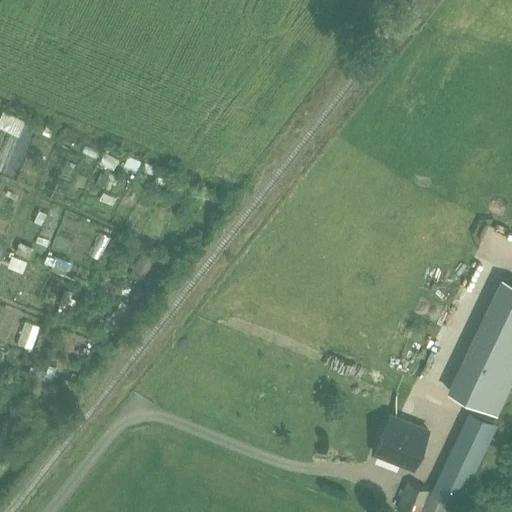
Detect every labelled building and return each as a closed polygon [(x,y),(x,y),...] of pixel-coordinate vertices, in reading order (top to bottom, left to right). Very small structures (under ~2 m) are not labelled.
[(134,152),(130,162),(146,168),(150,158),(134,152)] [(495,413),(511,377),(511,282),(502,278),(449,391),(495,413)] [(66,296),(62,311),(78,316),(82,301),(66,296)] [(35,359),(44,336),(32,332),(23,355),(35,359)] [(442,467),(431,491),(408,482),(397,508),(406,511),(452,511),(456,504),(459,506),(495,425),(468,412),(442,467)] [(413,467),(428,429),(390,414),(375,452),(413,467)]
